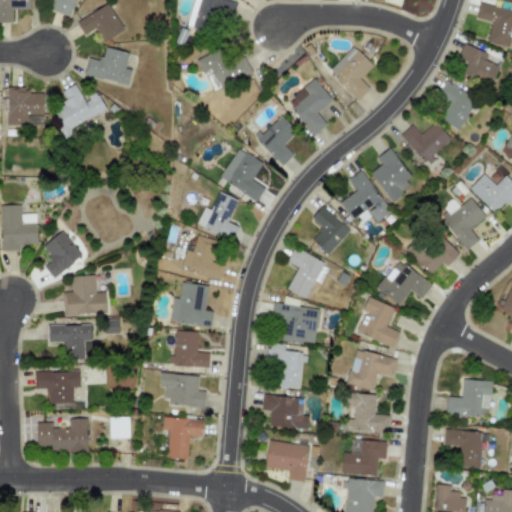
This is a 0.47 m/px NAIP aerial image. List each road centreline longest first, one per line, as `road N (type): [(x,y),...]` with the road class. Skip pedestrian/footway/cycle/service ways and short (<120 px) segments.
road 1 (residential): [(433,43),(397,98),(316,168),(266,236),(242,303),(225,489)]
road 2 (residential): [(511,244),(448,309),(425,357),(407,511)]
road 3 (residential): [(8,480),(9,299)]
road 4 (residential): [(433,43),(364,16),(305,17),(274,27)]
road 5 (residential): [(0,480),(125,479)]
